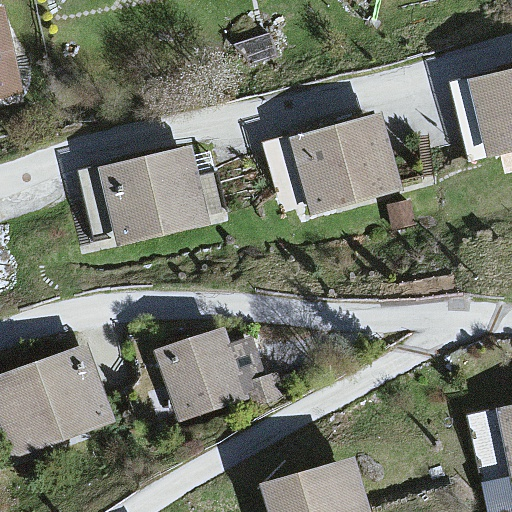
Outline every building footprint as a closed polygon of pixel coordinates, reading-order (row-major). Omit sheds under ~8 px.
[(0,25),(0,83),(14,80),(0,25)] [(511,75),(452,90),(473,173),(511,163),(511,75)] [(377,115),(286,142),(311,226),(402,199),(377,115)] [(189,151),(78,181),(99,256),(209,226),(189,151)] [(223,338),(153,362),(179,435),(273,402),(255,349),(232,357),(223,338)] [(91,347),(0,385),(0,458),(8,478),(126,428),(91,347)] [(511,415),(476,424),(489,478),(511,472),(511,415)] [(366,511),(353,460),(250,487),(257,511),(366,511)]
